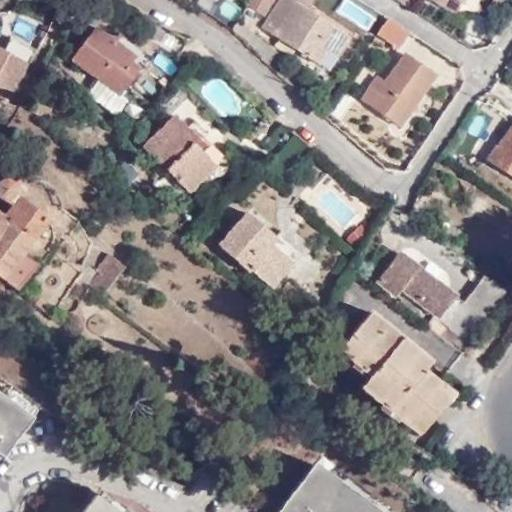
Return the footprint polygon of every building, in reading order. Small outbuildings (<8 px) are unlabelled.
[(272,0),(248,0),(246,5),(263,15),(272,0)] [(318,64),(326,51),(338,32),(339,31),(290,0),(279,0),(261,27),(318,64)] [(397,0),(397,1),(409,9),(414,0),(397,0)] [(421,0),(442,12),(450,0),(453,0),(460,4),(462,0),(421,0)] [(352,16),(375,32),(384,20),(360,4),(352,16)] [(409,31),(387,17),(375,32),(398,47),(409,31)] [(186,40),(157,20),(146,35),(175,57),(186,40)] [(254,33),(236,21),(231,29),(249,41),(248,42),(268,64),(278,52),(252,35),(254,33)] [(100,79),(120,94),(136,73),(128,66),(136,56),(97,26),(73,58),(100,79)] [(338,32),(326,51),(336,57),(348,39),(338,32)] [(36,51),(11,38),(3,50),(0,47),(0,102),(2,104),(36,51)] [(408,100),(414,104),(434,77),(402,54),(382,81),(375,77),(360,98),(393,120),(408,100)] [(128,100),(120,94),(100,79),(89,94),(116,116),(128,100)] [(400,125),(414,104),(408,100),(393,120),(400,125)] [(197,142),(172,116),(140,146),(188,194),(214,169),(192,146),(197,142)] [(309,146),(283,122),(262,142),(276,154),(264,167),(277,180),(309,146)] [(511,128),(502,144),(499,142),(488,159),(511,175),(511,128)] [(22,253),(47,220),(12,194),(11,188),(10,186),(7,184),(5,183),(1,183),(0,184),(0,198),(5,203),(0,209),(0,276),(20,291),(39,266),(22,253)] [(244,215),(214,246),(244,273),(248,270),(269,290),(289,267),(270,247),(274,243),(244,215)] [(455,296),(397,252),(376,281),(398,298),(404,290),(439,313),(440,314),(455,296)] [(123,267),(108,255),(95,270),(100,274),(89,286),(100,295),(123,267)] [(436,316),(467,340),(503,291),(483,276),(462,302),(455,296),(440,314),(439,313),(436,316)] [(370,308),(337,347),(369,376),(360,386),(417,434),(451,393),(423,370),(431,361),(370,308)] [(30,417),(0,395),(0,455),(1,456),(30,417)] [(375,511),(312,462),(273,511),(375,511)] [(126,511),(118,511),(97,494),(83,511),(134,511),(129,508),(126,511)]
